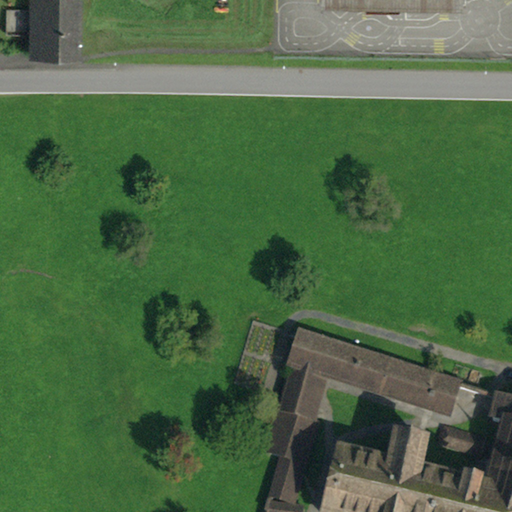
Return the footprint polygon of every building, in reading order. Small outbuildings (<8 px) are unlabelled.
[(25,0),(26,55),(77,54),(76,0),(25,0)] [(459,384),(301,336),(264,452),(280,457),(265,511),(301,511),(302,508),(280,505),(293,461),(304,464),(315,426),(310,420),(322,374),(449,416),(459,384)] [(471,490),(511,500),(511,400),(499,397),(493,421),(505,424),(486,466),(485,466),(484,464),(481,464),(480,465),(477,464),(473,484),(471,490)] [(485,441),(451,430),(446,446),(480,457),(485,441)] [(511,511),(511,500),(471,490),(473,484),(406,468),(412,442),(395,437),(389,464),(342,453),(327,511),(511,511)]
